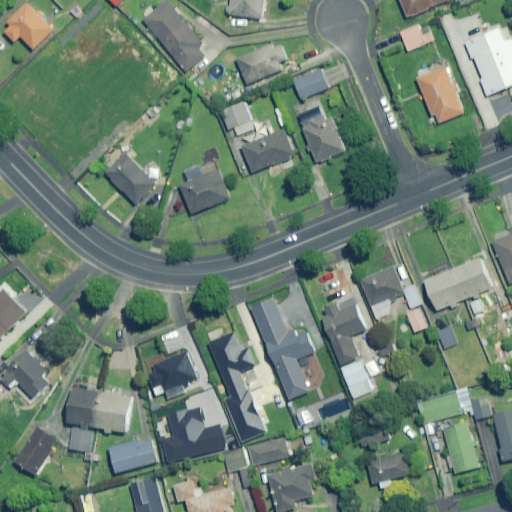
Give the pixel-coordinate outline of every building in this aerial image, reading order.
[(230,0),(229,16),(262,20),(264,0),(230,0)] [(421,13),(452,0),(399,0),(407,19),(421,13)] [(167,2),(144,22),(186,73),(205,57),(197,48),(202,44),(167,2)] [(54,30),(28,4),(2,30),(15,43),(21,37),(34,50),(54,30)] [(85,17),(75,6),(69,11),(80,23),(85,17)] [(400,33),(407,52),(434,42),(431,32),(423,35),(419,26),(400,33)] [(108,50),(117,60),(130,47),(121,38),(108,50)] [(50,80),(64,95),(78,82),(93,67),(69,41),(48,61),(58,72),(50,80)] [(149,48),(143,41),(133,49),(139,57),(149,48)] [(287,61),(281,46),(273,50),(271,45),(236,58),(247,86),(283,72),(279,64),(287,61)] [(176,81),(158,63),(133,89),(150,106),(176,81)] [(492,95),(495,102),(511,95),(511,64),(485,75),(486,79),(478,83),(484,98),(492,95)] [(416,80),(432,117),(435,116),(439,125),(464,114),(446,68),(416,80)] [(328,89),(321,71),(293,82),(301,100),(328,89)] [(109,91),(67,133),(62,137),(71,146),(75,142),(87,154),(129,112),(109,91)] [(221,112),(229,130),(234,128),(237,137),(255,130),(244,103),(221,112)] [(346,153),(330,113),(301,124),(316,164),(346,153)] [(296,158),(284,130),(242,148),(254,176),(296,158)] [(137,206),(158,185),(126,153),(105,174),(137,206)] [(219,171),(180,187),(192,215),(230,200),(219,171)] [(509,285),(511,283),(511,235),(493,243),(509,285)] [(424,282),(436,312),(492,290),(480,260),(424,282)] [(393,266),(360,280),(377,321),(392,315),(387,303),(405,295),(393,266)] [(415,287),(404,290),(411,309),(422,305),(415,287)] [(287,333),(274,299),(252,308),(290,401),(311,393),(298,361),(316,354),(307,333),(297,337),(294,330),(287,333)] [(341,367),(361,360),(352,337),(366,331),(354,299),(327,309),(330,315),(323,318),(341,367)] [(414,334),(427,329),(423,318),(420,310),(407,315),(414,334)] [(0,346),(12,334),(0,322),(0,346)] [(434,336),(441,352),(458,344),(450,328),(434,336)] [(235,333),(209,343),(232,401),(249,394),(242,377),(256,372),(247,350),(243,352),(235,333)] [(8,362),(0,370),(0,379),(7,387),(12,382),(33,403),(54,382),(47,375),(54,368),(31,347),(12,366),(8,362)] [(150,379),(157,395),(166,392),(169,400),(187,393),(184,386),(199,380),(188,353),(160,363),(158,357),(147,361),(153,378),(150,379)] [(362,362),(342,369),(353,399),(373,392),(362,362)] [(280,395),(272,374),(253,381),(261,402),(280,395)] [(131,397),(72,390),(68,425),(72,425),(69,451),(89,453),(92,430),(127,434),(131,397)] [(419,405),(426,436),(435,434),(433,423),(461,416),(456,396),(419,405)] [(493,417),(488,397),(471,401),(475,421),(493,417)] [(160,399),(152,401),(157,419),(165,416),(160,399)] [(227,418),(219,401),(194,411),(202,429),(227,418)] [(511,410),(493,415),(503,462),(511,460),(511,410)] [(246,423),(241,412),(232,416),(238,427),(246,423)] [(196,431),(191,417),(182,421),(187,434),(196,431)] [(467,422),(443,428),(454,474),(478,469),(467,422)] [(18,465),(38,476),(58,442),(38,430),(18,465)] [(249,449),(253,467),(272,462),(290,458),(285,439),(249,449)] [(110,450),(115,474),(157,464),(152,441),(110,450)] [(252,487),(243,449),(224,453),(228,474),(240,471),(245,489),(252,487)] [(410,476),(405,454),(368,463),(374,485),(379,484),(381,490),(393,488),(391,481),(410,476)] [(316,480),(312,464),(268,477),(277,511),(286,511),(298,509),(296,502),(315,497),(310,482),(316,480)] [(164,511),(156,478),(132,484),(138,511),(164,511)] [(178,503),(187,501),(189,511),(231,511),(231,507),(235,506),(231,489),(211,494),(207,478),(174,485),(178,503)]
